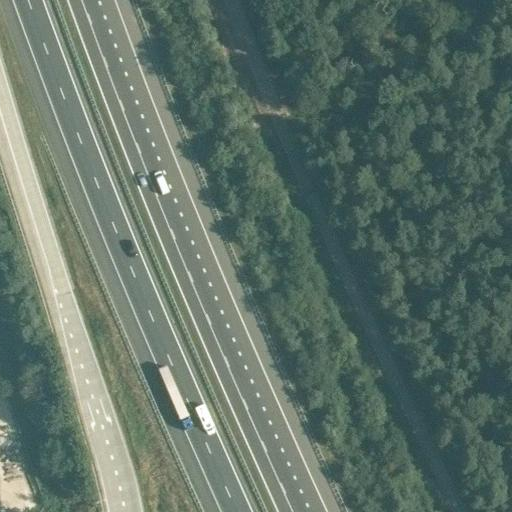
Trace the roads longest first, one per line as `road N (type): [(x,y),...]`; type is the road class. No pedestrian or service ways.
road 1 (unclassified): [(461,511),(226,0)]
road 2 (motorway): [(293,511),(177,262),(83,0)]
road 3 (motorway): [(31,0),(80,140),(235,511)]
road 4 (motorway): [(0,84),(134,511)]
